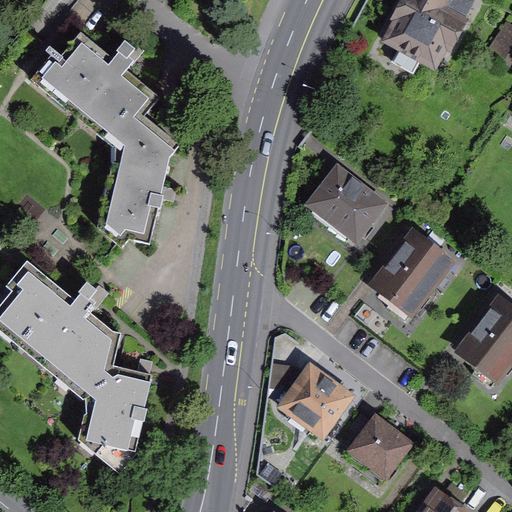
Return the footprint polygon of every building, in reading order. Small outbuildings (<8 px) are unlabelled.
[(0,0),(0,14),(3,17),(16,0),(0,0)] [(407,0),(396,20),(398,20),(387,41),(400,48),(392,62),(412,73),(420,59),(434,67),(445,46),(447,47),(460,23),(459,22),(470,3),(464,0),(407,0)] [(511,28),(508,25),(490,53),(511,67),(511,28)] [(46,83),(120,146),(142,120),(157,104),(86,42),(46,83)] [(180,155),(142,120),(120,146),(128,153),(109,235),(154,246),(180,155)] [(383,206),(338,170),(310,205),(315,209),(311,215),(346,242),(350,237),(356,241),(383,206)] [(394,260),(374,286),(393,300),(386,308),(404,322),(450,263),(414,235),(394,260)] [(0,307),(0,322),(90,397),(112,362),(120,341),(34,267),(0,307)] [(480,327),(460,352),(479,366),(472,374),(490,388),(511,360),(511,310),(499,301),(480,327)] [(117,374),(112,362),(90,397),(99,404),(79,441),(122,475),(143,454),(154,381),(117,374)] [(307,375),(296,367),(281,388),(292,396),(284,407),(289,410),(285,416),(313,436),(317,430),(321,434),(348,398),(329,384),(310,370),(307,375)] [(357,443),(372,423),(361,415),(346,435),(357,443)] [(372,423),(357,443),(348,455),(366,469),(362,474),(378,486),(409,444),(392,432),(375,419),(372,423)] [(461,511),(437,494),(430,504),(427,502),(424,500),(414,511),(461,511)]
